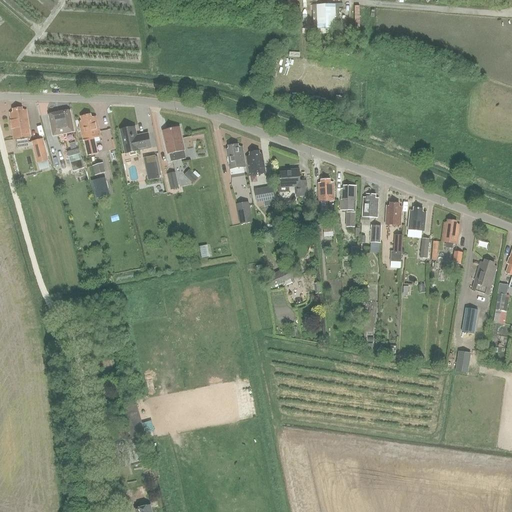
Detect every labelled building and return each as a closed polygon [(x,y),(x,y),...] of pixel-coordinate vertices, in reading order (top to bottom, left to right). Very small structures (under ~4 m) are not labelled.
[(314,28),(338,27),(337,3),(313,4),(314,28)] [(14,114),(11,115),(15,140),(16,140),(17,150),(23,149),(22,144),(29,143),(28,138),(30,138),(26,112),(22,113),(21,110),(13,111),(14,114)] [(54,138),(74,134),(70,112),(50,116),(54,138)] [(92,119),(91,116),(81,118),(82,123),(80,123),(88,157),(98,155),(95,139),(100,138),(96,119),(92,119)] [(121,132),(126,155),(141,152),(152,149),(149,135),(137,137),(136,128),(121,132)] [(170,155),(172,163),(186,159),(184,152),(185,151),(180,128),(167,131),(167,134),(164,135),(168,155),(170,155)] [(43,140),(32,142),(34,147),(39,170),(50,167),(43,140)] [(76,142),(69,144),(71,151),(78,149),(76,142)] [(230,170),(244,168),(241,147),(238,148),(238,145),(229,147),(229,149),(226,150),(230,170)] [(71,151),(67,152),(70,163),(81,160),(78,149),(71,151)] [(250,176),(266,174),(263,154),(260,155),(260,152),(250,153),(251,156),(247,156),(250,176)] [(155,156),(146,158),(151,181),(160,179),(155,156)] [(73,172),(83,169),(81,160),(70,163),(73,172)] [(95,176),(106,173),(103,164),(92,167),(95,176)] [(282,187),(279,188),(279,193),(291,192),(290,187),(296,186),(297,197),(308,196),(307,183),(301,184),(300,171),(280,173),(282,187)] [(170,190),(179,188),(175,173),(167,174),(170,190)] [(193,174),(188,179),(193,184),(198,178),(193,174)] [(105,178),(91,182),(95,199),(109,195),(105,178)] [(328,207),(335,206),(334,183),(331,183),(331,180),(321,180),(321,183),(319,183),(320,202),(328,202),(328,207)] [(355,213),(355,211),(356,211),(356,186),(344,186),(344,189),(341,189),(341,211),(347,211),(347,212),(346,227),(355,227),(355,213)] [(272,188),(260,189),(262,203),(274,201),(272,188)] [(377,218),(378,198),(375,198),(375,195),(366,195),(366,198),(363,198),(363,218),(377,218)] [(243,216),(239,217),(240,225),(253,222),(249,202),(241,204),(243,216)] [(401,226),(401,207),(399,207),(399,204),(389,204),(389,206),(387,206),(386,226),(401,226)] [(408,230),(422,231),(424,232),(425,212),(423,212),(423,209),(414,208),(413,211),(410,210),(408,230)] [(457,225),(458,222),(448,220),(447,223),(445,223),(442,242),(447,243),(446,247),(453,248),(454,244),(457,245),(460,225),(457,225)] [(380,226),(371,226),(370,243),(379,243),(380,226)] [(401,262),(402,235),(395,235),(394,251),(391,251),(391,262),(401,262)] [(429,240),(422,239),(420,258),(427,258),(429,240)] [(207,245),(199,247),(202,259),(209,257),(207,245)] [(463,252),(454,251),(452,262),(461,264),(463,252)] [(487,296),(497,268),(493,267),(494,265),(485,262),(484,264),(482,263),(473,291),(487,296)] [(272,288),(293,278),(289,269),(282,272),(281,270),(273,274),(274,276),(268,279),(272,288)] [(504,325),(506,312),(509,296),(498,294),(495,310),(493,323),(504,325)] [(474,334),(478,310),(466,308),(462,332),(474,334)] [(471,353),(458,351),(455,371),(468,373),(471,353)] [(123,409),(132,439),(145,435),(136,405),(123,409)]
